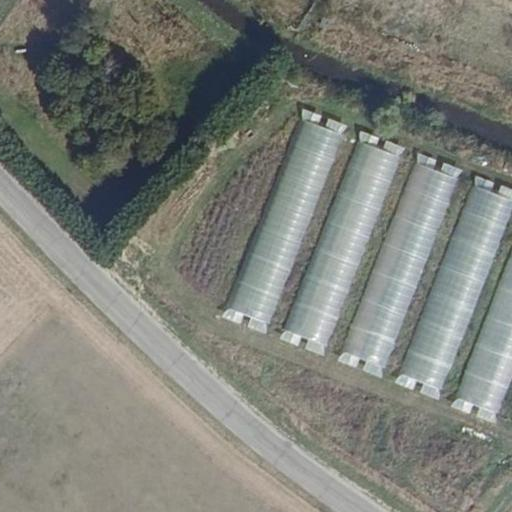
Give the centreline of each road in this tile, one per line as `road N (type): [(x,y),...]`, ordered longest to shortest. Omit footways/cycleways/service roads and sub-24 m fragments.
road 1 (tertiary): [(0,185),(218,402),(361,511)]
road 2 (track): [(511,98),(302,27),(267,0)]
